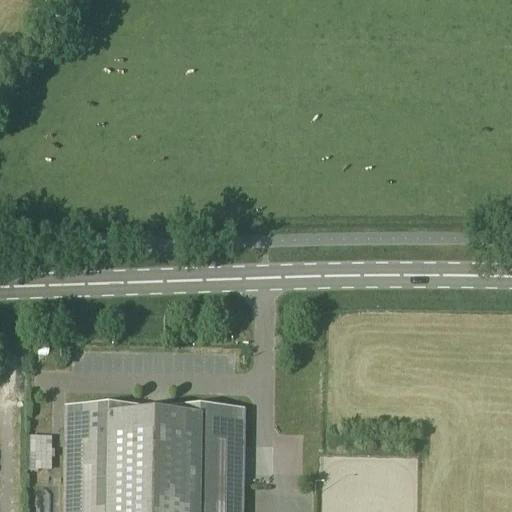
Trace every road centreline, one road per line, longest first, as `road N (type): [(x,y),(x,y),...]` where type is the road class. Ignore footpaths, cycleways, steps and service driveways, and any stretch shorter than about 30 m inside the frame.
road 1 (secondary): [(511,279),(0,289)]
road 2 (unknown): [(49,385),(259,385)]
road 3 (unknown): [(259,385),(264,511)]
